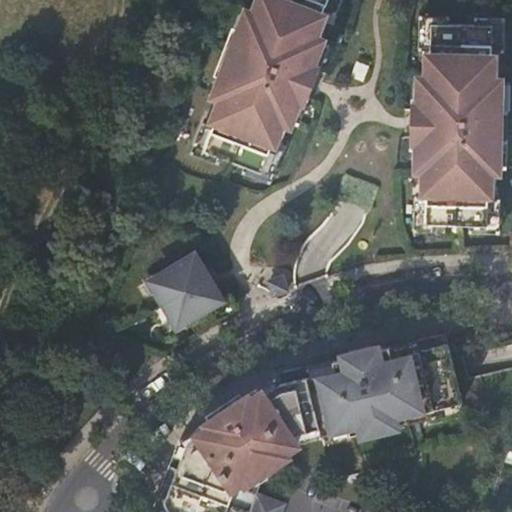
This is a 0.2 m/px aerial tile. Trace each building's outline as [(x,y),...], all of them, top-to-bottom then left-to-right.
[(313,38),(324,9),(327,0),(261,0),(256,16),(249,13),(238,41),(228,66),(218,94),(225,96),(214,125),(204,150),(221,156),(245,165),(262,172),(271,147),(282,118),(289,121),(300,94),(297,93),(307,67),(310,68),(320,41),(313,38)] [(327,0),(324,9),(335,14),(340,0),(327,0)] [(419,50),(431,50),(432,23),(449,24),(449,16),(420,16),(419,50)] [(476,17),(476,24),(493,25),(492,51),(504,52),(505,18),(476,17)] [(432,23),(431,50),(430,80),(423,80),(422,110),(425,110),(424,137),(421,137),(420,166),(428,166),(427,197),(426,224),(444,224),(470,225),(487,225),(488,198),(489,168),(497,168),(497,139),(498,111),(499,82),(491,82),(492,51),(493,25),(476,24),(449,24),(432,23)] [(228,66),(238,41),(228,37),(219,62),(228,66)] [(329,44),(320,41),(310,68),(319,71),(329,44)] [(356,62),(351,76),(363,81),(369,66),(356,62)] [(300,94),(310,68),(307,67),(297,93),(300,94)] [(508,82),(499,82),(498,111),(508,111),(508,82)] [(309,98),(300,94),(289,121),(299,125),(309,98)] [(421,137),(422,110),(412,109),(411,136),(421,137)] [(218,163),(221,156),(204,150),(214,125),(203,121),(191,152),(218,163)] [(507,139),(497,139),(497,168),(506,168),(507,139)] [(283,151),(271,147),(262,172),(245,165),(243,172),(270,183),(283,151)] [(444,231),(444,224),(426,224),(427,197),(415,197),(414,230),(444,231)] [(500,199),(488,198),(487,225),(470,225),(469,232),(499,233),(500,199)] [(148,280),(177,328),(224,300),(195,252),(148,280)] [(273,295),(287,290),(282,276),(268,281),(273,295)] [(257,387),(220,412),(225,420),(186,445),(165,501),(169,511),(172,511),(225,511),(236,486),(253,474),(259,482),(247,511),(281,511),(285,503),(256,493),(260,483),(281,469),(275,460),(296,446),(293,434),(320,427),(322,434),(350,427),(351,434),(408,420),(406,416),(462,403),(446,332),(306,366),(308,376),(280,383),(262,395),(257,387)] [(279,372),(257,387),(262,395),(280,383),(308,376),(306,366),(279,372)] [(220,412),(179,440),(153,505),(169,511),(165,501),(186,445),(225,420),(220,412)] [(236,486),(225,511),(247,511),(259,482),(253,474),(236,486)]
